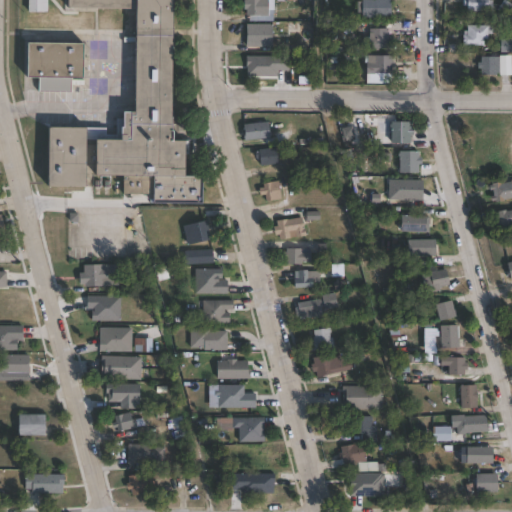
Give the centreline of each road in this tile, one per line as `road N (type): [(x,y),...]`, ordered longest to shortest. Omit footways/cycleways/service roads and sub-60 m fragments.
road 1 (residential): [(324,511),(216,108),(212,0)]
road 2 (residential): [(511,421),(440,163),(426,96),(423,0)]
road 3 (residential): [(106,511),(0,117)]
road 4 (residential): [(511,96),(215,96)]
